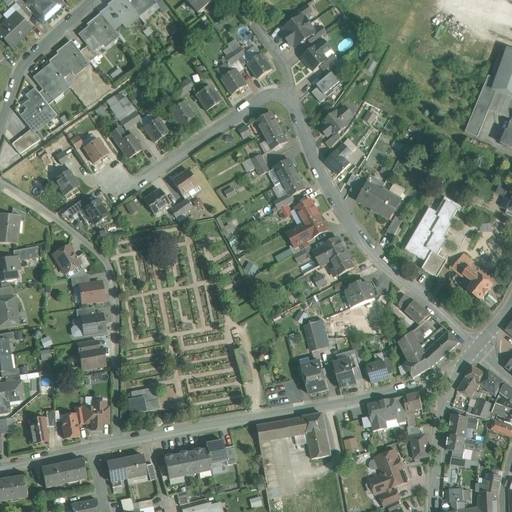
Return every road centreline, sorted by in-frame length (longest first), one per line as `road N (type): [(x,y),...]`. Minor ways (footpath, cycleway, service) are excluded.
road 1 (residential): [(476,346),(380,260),(351,223),(320,172),(292,92)]
road 2 (residential): [(426,382),(114,443)]
road 3 (residential): [(114,443),(110,271),(53,217),(0,182)]
road 4 (residential): [(292,92),(239,112),(135,186),(121,180)]
road 5 (residential): [(93,0),(23,62),(0,125)]
